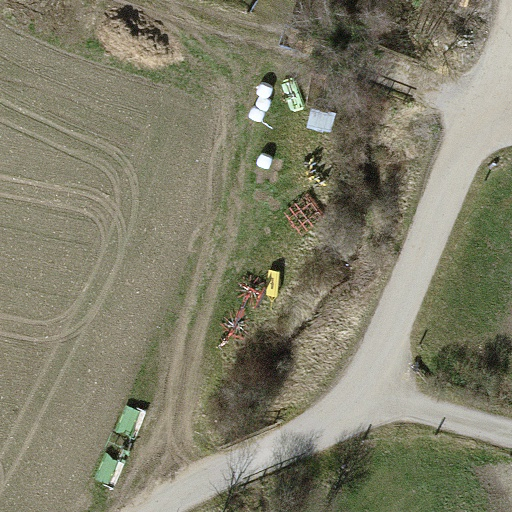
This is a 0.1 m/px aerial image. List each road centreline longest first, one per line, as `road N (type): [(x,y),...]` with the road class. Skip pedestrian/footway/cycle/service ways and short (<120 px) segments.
road 1 (track): [(511,19),(369,401),(150,511)]
road 2 (track): [(158,0),(511,114)]
road 3 (track): [(369,401),(426,406),(511,434)]
